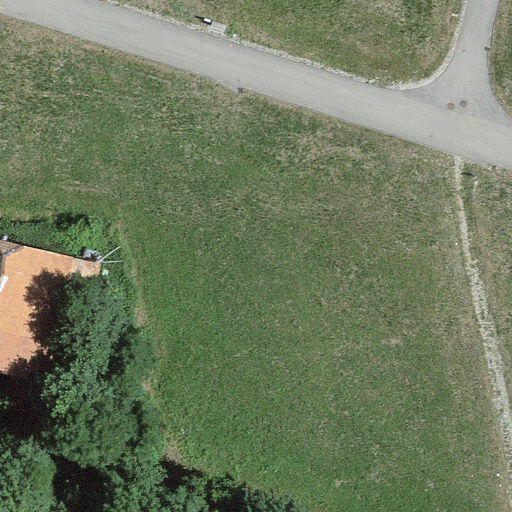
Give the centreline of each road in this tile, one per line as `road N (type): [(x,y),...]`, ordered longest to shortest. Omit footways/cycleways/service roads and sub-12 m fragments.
road 1 (residential): [(25,0),(511,148)]
road 2 (track): [(49,454),(228,511)]
